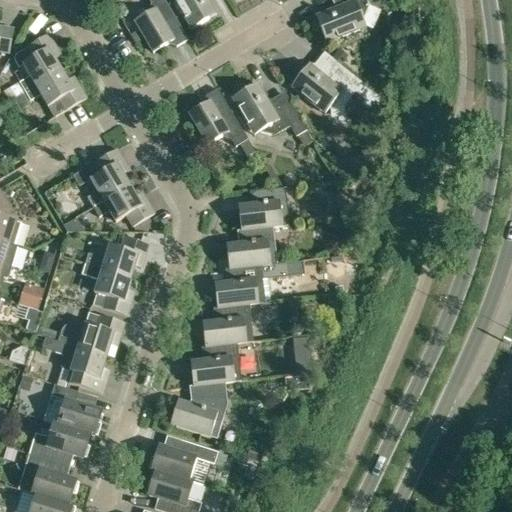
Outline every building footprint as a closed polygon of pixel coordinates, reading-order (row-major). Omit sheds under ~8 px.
[(153,54),(167,46),(173,42),(176,48),(188,41),(164,0),(148,0),(151,5),(149,14),(134,23),(140,31),(142,35),(145,41),(153,54)] [(173,0),(191,31),(216,16),(206,0),(173,0)] [(366,0),(335,0),(338,5),(336,10),(315,18),(326,44),(366,28),(364,21),(370,7),(366,0)] [(0,53),(9,55),(13,30),(0,28),(0,53)] [(140,31),(131,36),(136,46),(145,41),(142,35),(140,31)] [(19,84),(25,93),(61,72),(53,58),(59,55),(49,36),(16,56),(13,60),(19,69),(23,67),(30,78),(19,84)] [(385,102),(341,66),(331,79),(326,79),(309,66),(291,88),(325,115),(330,109),(345,108),(355,94),(365,101),(362,105),(374,115),(385,102)] [(54,119),(82,103),(86,100),(75,81),(69,85),(61,72),(25,93),(25,95),(30,103),(41,97),(54,119)] [(268,104),(257,85),(232,100),(254,137),(261,133),(275,137),(290,128),(296,138),(307,132),(287,97),(273,105),(268,104)] [(218,90),(206,97),(209,103),(189,115),(208,147),(222,138),(231,141),(236,148),(240,146),(247,158),(255,153),(218,90)] [(25,95),(14,101),(20,111),(31,104),(30,103),(25,95)] [(377,173),(373,148),(363,150),(364,156),(336,161),(339,180),(377,173)] [(87,199),(93,208),(129,187),(121,174),(128,170),(117,152),(112,154),(89,168),(95,179),(91,181),(98,193),(87,199)] [(132,229),(133,228),(154,215),(143,197),(137,200),(129,187),(93,208),(99,218),(109,212),(116,223),(125,218),(132,229)] [(241,233),(273,229),(289,227),(285,189),(249,194),(251,206),(238,208),(241,233)] [(0,241),(14,246),(21,224),(15,223),(8,221),(10,210),(0,192),(0,241)] [(63,226),(68,233),(85,233),(76,219),(63,226)] [(226,247),(229,272),(277,266),(273,229),(241,233),(242,245),(226,247)] [(88,255),(85,266),(131,280),(136,265),(142,267),(149,247),(125,240),(121,251),(109,248),(105,261),(88,255)] [(14,246),(0,241),(0,277),(1,277),(3,278),(8,279),(18,247),(14,246)] [(126,295),(131,280),(85,266),(83,265),(80,276),(99,282),(95,295),(97,295),(93,307),(127,318),(133,297),(126,295)] [(288,265),(277,266),(229,272),(231,284),(214,286),(217,311),(249,307),(271,304),(268,281),(290,278),(288,265)] [(44,292),(35,289),(28,309),(38,312),(44,292)] [(205,350),(237,346),(253,344),(249,307),(217,311),(219,323),(202,325),(205,350)] [(26,330),(36,333),(42,314),(38,312),(28,309),(25,320),(29,321),(26,330)] [(89,314),(85,325),(78,323),(73,322),(68,324),(65,327),(63,331),(59,343),(107,358),(111,344),(118,346),(124,325),(89,314)] [(40,327),(37,336),(46,340),(49,341),(52,331),(40,327)] [(309,339),(293,341),(294,353),(310,351),(309,339)] [(107,358),(59,343),(49,341),(46,340),(43,350),(63,357),(60,368),(62,371),(70,373),(67,385),(103,396),(109,375),(102,373),(107,358)] [(190,363),(193,389),(225,385),(242,383),(237,346),(205,350),(207,362),(190,363)] [(10,362),(16,364),(26,367),(30,355),(31,352),(22,349),(13,353),(10,362)] [(310,375),(286,377),(287,392),(311,390),(310,375)] [(194,407),(189,406),(178,402),(171,426),(217,441),(228,406),(225,385),(193,389),(195,402),(194,407)] [(75,405),(78,394),(54,386),(51,398),(65,402),(58,426),(94,437),(101,413),(75,405)] [(43,438),(35,435),(29,456),(53,463),(56,452),(83,460),(90,437),(94,438),(94,437),(58,426),(54,425),(50,438),(43,438)] [(160,448),(152,472),(192,484),(188,483),(195,460),(224,469),(228,457),(182,442),(178,454),(160,448)] [(250,448),(247,459),(262,462),(265,452),(250,448)] [(36,484),(32,496),(72,508),(72,507),(69,506),(76,483),(49,475),(53,463),(29,456),(22,479),(36,484)] [(187,500),(192,484),(152,472),(152,473),(156,474),(149,497),(175,505),(173,511),(199,511),(202,505),(187,500)] [(70,511),(72,508),(32,496),(21,493),(15,511),(70,511)]
